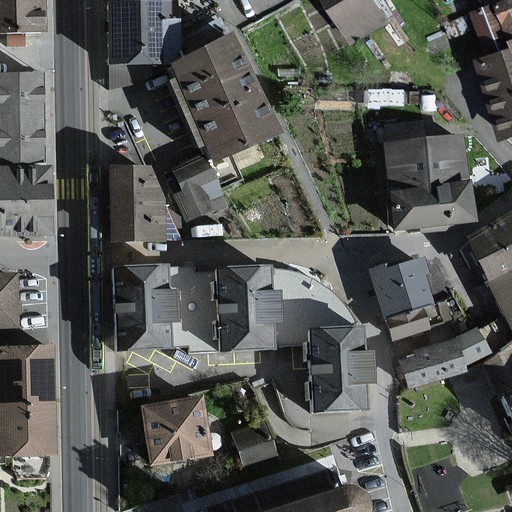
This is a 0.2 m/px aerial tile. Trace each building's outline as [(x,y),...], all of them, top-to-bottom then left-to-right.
[(40,0),(0,0),(0,30),(41,30),(40,0)] [(389,24),(375,0),(324,0),(352,46),(389,24)] [(511,0),(504,0),(452,18),(459,37),(480,30),(490,57),(476,61),(482,77),(504,141),(511,138),(511,0)] [(156,68),(157,10),(105,9),(104,68),(156,68)] [(274,139),(226,40),(163,70),(211,169),(274,139)] [(0,78),(0,175),(44,174),(40,77),(0,78)] [(468,221),(458,138),(382,147),(392,231),(422,227),(468,221)] [(153,194),(138,171),(106,171),(108,244),(156,242),(153,194)] [(0,243),(46,242),(44,174),(0,175),(0,243)] [(493,305),(500,318),(511,338),(511,212),(459,241),(469,260),(493,305)] [(366,272),(378,310),(382,321),(418,309),(430,305),(420,276),(424,275),(419,260),(385,271),(383,266),(378,268),(366,272)] [(361,358),(359,331),(349,314),(341,302),(329,292),(317,285),(303,278),(290,274),(279,271),(269,270),(191,274),(191,269),(108,273),(111,315),(113,359),(167,357),(167,351),(216,349),(216,355),(266,354),(266,347),(304,346),(306,380),(307,416),(363,413),(361,386),(369,386),(367,358),(361,358)] [(14,277),(0,277),(0,331),(15,331),(14,277)] [(426,330),(418,309),(382,321),(389,342),(426,330)] [(398,364),(406,388),(447,380),(464,373),(461,367),(487,354),(473,330),(452,342),(413,353),(414,359),(398,364)] [(511,341),(496,351),(511,389),(511,341)] [(49,437),(47,349),(0,349),(0,458),(49,457),(49,437)] [(511,396),(499,403),(511,432),(511,396)] [(208,460),(198,401),(136,411),(146,471),(208,460)] [(263,425),(230,435),(242,472),(275,462),(263,425)] [(337,495),(331,497),(284,511),(365,511),(365,507),(360,500),(354,496),(346,495),(337,495)]
